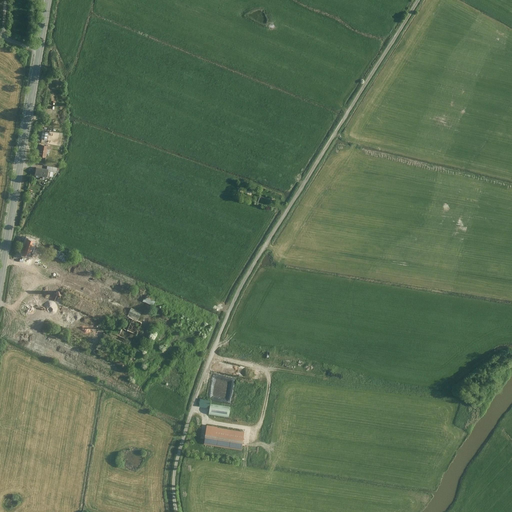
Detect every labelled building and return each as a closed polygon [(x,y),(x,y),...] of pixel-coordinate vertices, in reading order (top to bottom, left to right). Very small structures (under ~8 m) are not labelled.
[(50,146),(39,144),(38,156),(45,157),(46,149),(49,150),(50,146)] [(47,169),(34,167),(33,175),(46,177),(47,169)] [(34,241),(25,238),(21,254),(41,260),(42,254),(31,251),(34,241)] [(145,301),(155,305),(157,300),(147,296),(145,301)] [(283,355),(281,363),(304,368),(305,360),(283,355)] [(209,369),(252,377),(257,376),(256,374),(257,374),(256,372),(253,371),(253,370),(242,368),(240,369),(236,368),(233,369),(234,371),(233,370),(231,372),(231,370),(229,365),(220,363),(217,364),(216,362),(214,361),(213,366),(213,367),(209,369)] [(207,414),(230,416),(231,412),(231,407),(208,405),(207,414)] [(242,432),(206,426),(203,444),(239,449),(242,432)]
